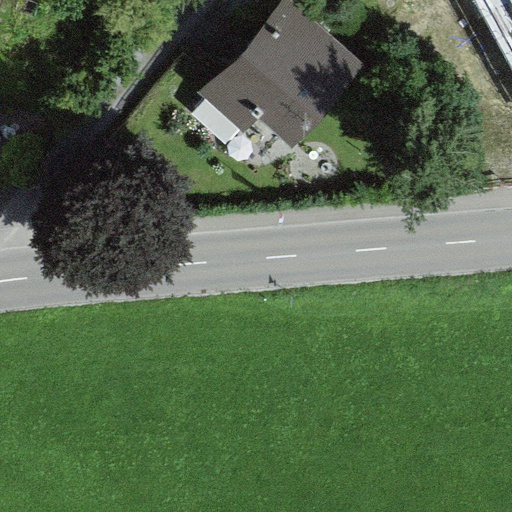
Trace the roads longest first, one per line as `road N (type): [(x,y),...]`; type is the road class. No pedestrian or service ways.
road 1 (unclassified): [(28,279),(511,239)]
road 2 (residential): [(227,0),(42,191),(21,235)]
